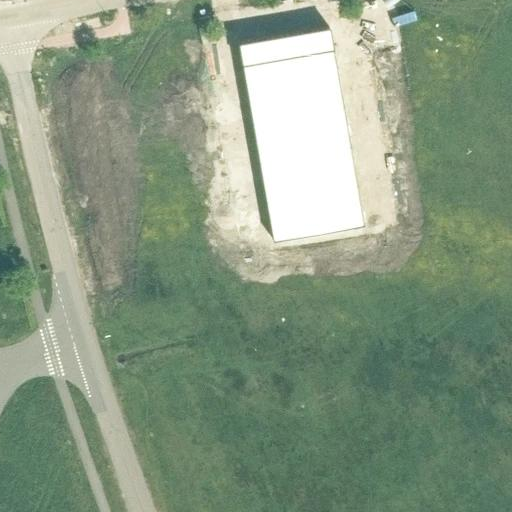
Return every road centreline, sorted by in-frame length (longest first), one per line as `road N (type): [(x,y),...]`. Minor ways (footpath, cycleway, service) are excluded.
road 1 (unclassified): [(85,343),(6,15)]
road 2 (unclassified): [(143,511),(85,343)]
